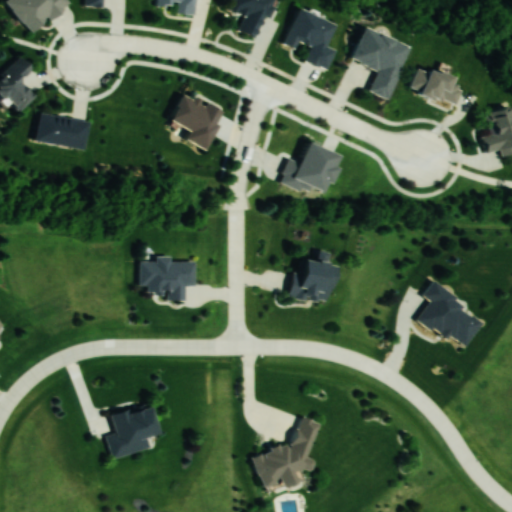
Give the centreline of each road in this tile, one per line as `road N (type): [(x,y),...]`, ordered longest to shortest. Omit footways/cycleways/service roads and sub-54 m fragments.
road 1 (residential): [(5,408),(48,365),(92,348),(320,349),(382,371),(424,401),(511,504)]
road 2 (residential): [(268,83),(239,177),(236,346)]
road 3 (residential): [(268,83),(142,44),(114,44),(83,60)]
road 4 (residential): [(432,161),(268,83)]
